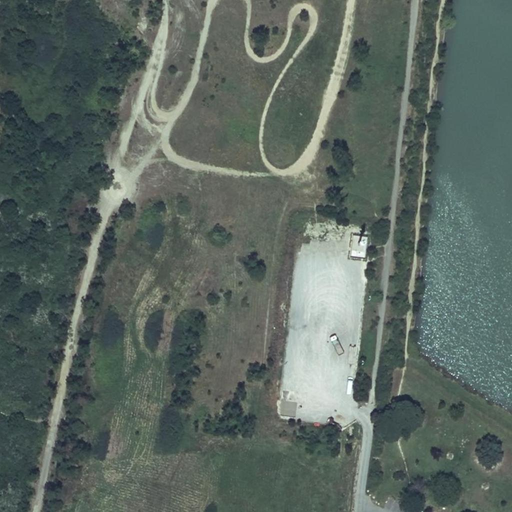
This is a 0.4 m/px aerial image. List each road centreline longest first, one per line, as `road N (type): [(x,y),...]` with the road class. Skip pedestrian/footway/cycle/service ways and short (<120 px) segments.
road 1 (track): [(34,511),(94,246),(113,199),(191,85),(215,0)]
road 2 (unclassified): [(357,511),(414,0)]
